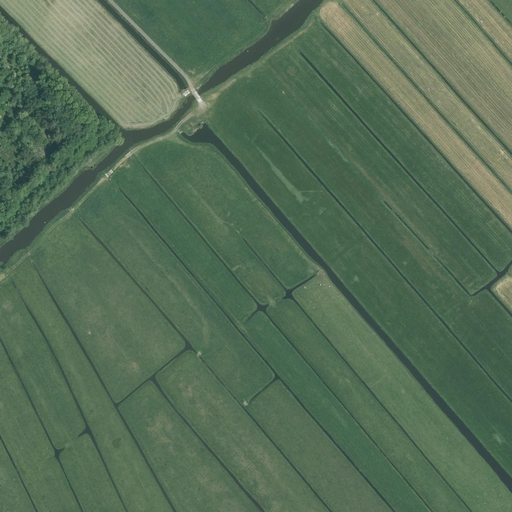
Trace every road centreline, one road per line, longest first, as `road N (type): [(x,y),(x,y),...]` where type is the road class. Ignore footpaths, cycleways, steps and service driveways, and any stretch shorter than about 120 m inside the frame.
road 1 (track): [(0,279),(129,154),(194,115),(200,101),(291,40),(334,0)]
road 2 (track): [(0,22),(116,139),(7,237)]
road 3 (track): [(109,0),(200,101)]
